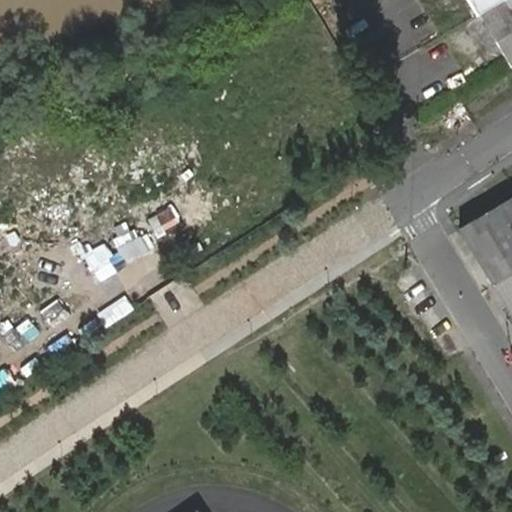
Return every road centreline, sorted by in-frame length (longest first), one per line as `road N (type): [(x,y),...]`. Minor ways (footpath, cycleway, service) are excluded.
road 1 (unclassified): [(404,200),(0,460)]
road 2 (unclassified): [(511,374),(404,200)]
road 3 (unclassified): [(511,135),(404,200)]
